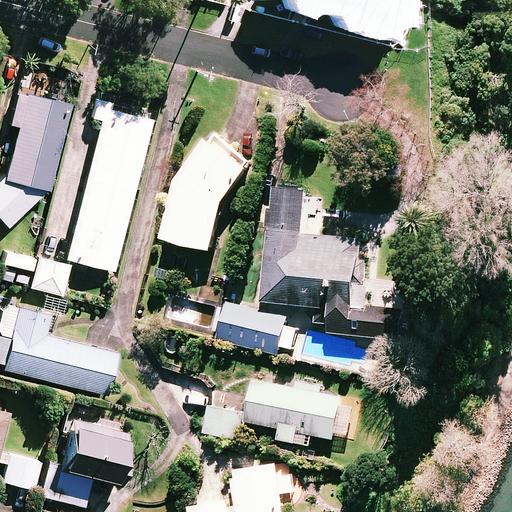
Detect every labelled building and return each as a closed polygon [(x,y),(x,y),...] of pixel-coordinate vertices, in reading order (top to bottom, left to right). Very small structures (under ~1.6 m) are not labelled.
[(309,0),(336,5),(334,16),(382,25),(384,10),(392,12),(392,4),(392,0),(309,0)] [(69,103),(26,92),(5,175),(0,180),(0,218),(7,226),(47,188),(69,103)] [(119,104),(96,98),(91,117),(101,119),(65,258),(113,270),(151,119),(117,111),(119,104)] [(255,167),(215,138),(183,182),(168,240),(214,252),(228,205),(255,167)] [(309,192),(276,189),(265,303),(319,308),(317,323),(333,325),(332,334),(403,340),(405,311),(365,307),(369,262),(362,262),(364,241),(305,235),(309,192)] [(70,264),(35,255),(28,289),(63,297),(70,264)] [(178,270),(161,265),(156,282),(173,287),(178,270)] [(201,309),(175,300),(168,321),(194,329),(201,309)] [(0,361),(3,363),(2,368),(105,394),(116,353),(44,335),(49,315),(2,303),(0,312),(0,361)] [(289,319),(230,303),(220,340),(280,356),(283,347),(295,350),(300,330),(287,327),(289,319)] [(322,387),(300,383),(299,389),(256,381),(248,422),(283,428),(281,440),(312,446),(314,436),(336,440),(338,431),(347,433),(351,412),(343,410),(345,398),(321,394),(322,387)] [(50,464),(42,496),(84,506),(91,477),(115,482),(130,422),(75,409),(61,467),(50,464)] [(244,412),(216,409),(213,435),(241,438),(244,412)] [(0,451),(0,442),(7,413),(0,410),(0,461),(5,463),(1,480),(32,488),(38,460),(12,454),(8,453),(7,453),(0,451)] [(294,495),(291,465),(279,467),(236,472),(240,511),(284,511),(282,496),(294,495)] [(116,511),(119,501),(93,496),(89,511),(116,511)] [(231,511),(231,503),(193,506),(193,511),(231,511)]
